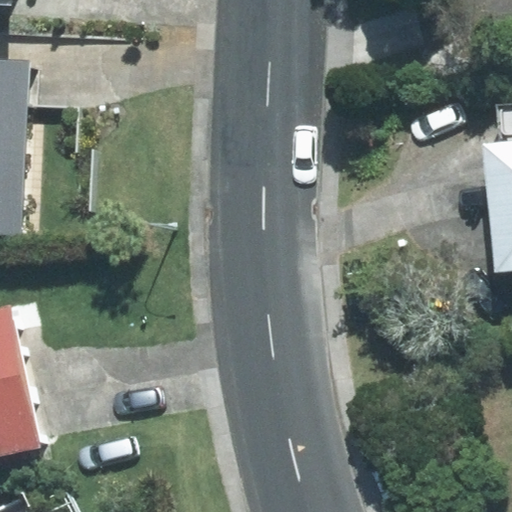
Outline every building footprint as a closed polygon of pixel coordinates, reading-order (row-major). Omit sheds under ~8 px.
[(28,60),(0,59),(0,104),(26,105),(28,60)] [(0,233),(20,234),(26,105),(0,104),(0,233)] [(499,144),(485,145),(497,269),(511,267),(511,105),(495,107),(499,144)] [(9,307),(0,309),(0,453),(38,446),(9,307)] [(0,511),(33,511),(24,494),(0,506),(0,511)]
